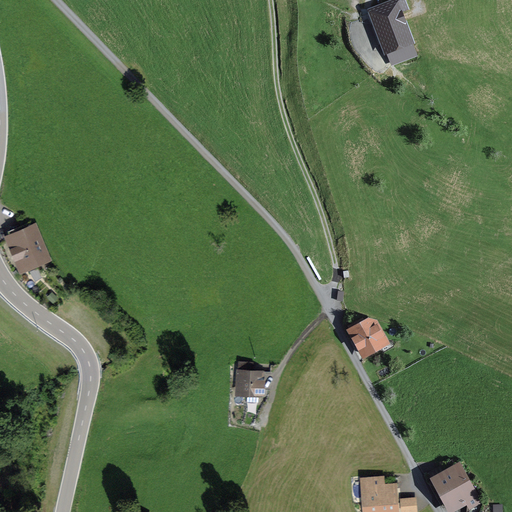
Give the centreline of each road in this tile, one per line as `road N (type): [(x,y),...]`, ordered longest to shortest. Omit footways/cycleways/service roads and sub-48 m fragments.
road 1 (unclassified): [(57,0),(252,203),(327,306)]
road 2 (unclassified): [(268,0),(284,121),(332,254),(337,282),(327,306)]
road 3 (tertiary): [(67,511),(95,358),(0,265)]
road 4 (unclassified): [(327,306),(437,511)]
